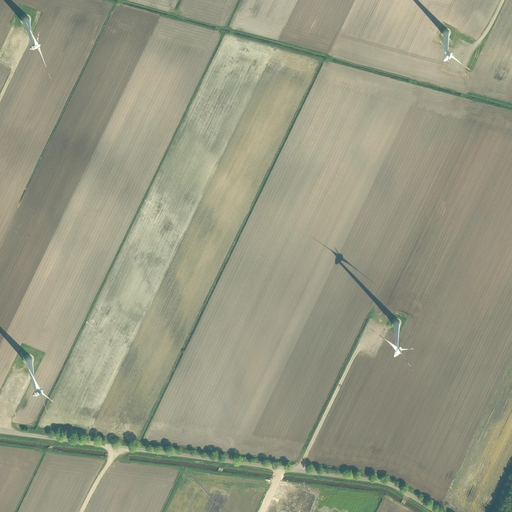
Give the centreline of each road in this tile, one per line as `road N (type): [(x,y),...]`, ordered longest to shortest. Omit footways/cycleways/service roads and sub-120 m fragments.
road 1 (unclassified): [(0,430),(384,481),(438,511)]
road 2 (track): [(366,328),(299,470)]
